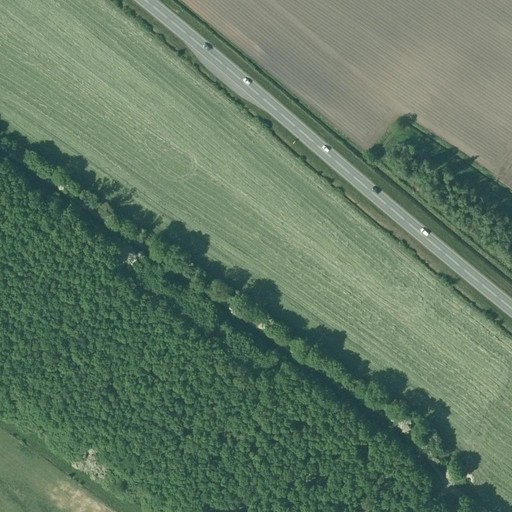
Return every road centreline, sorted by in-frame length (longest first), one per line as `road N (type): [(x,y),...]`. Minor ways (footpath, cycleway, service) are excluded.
road 1 (trunk): [(511,308),(143,0)]
road 2 (track): [(133,511),(0,417)]
